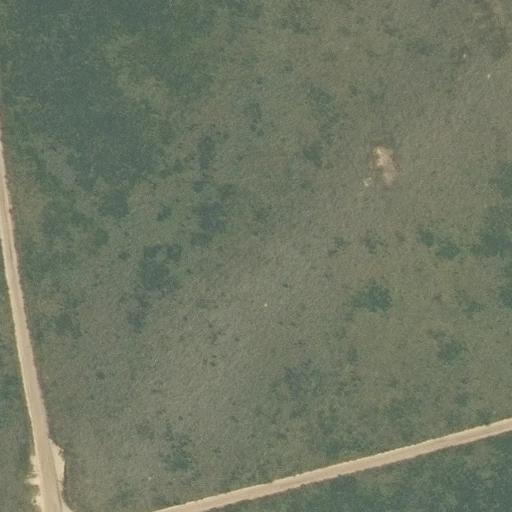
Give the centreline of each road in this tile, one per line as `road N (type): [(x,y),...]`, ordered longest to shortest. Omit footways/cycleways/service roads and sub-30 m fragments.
road 1 (track): [(178,511),(511,426)]
road 2 (track): [(0,187),(55,511)]
